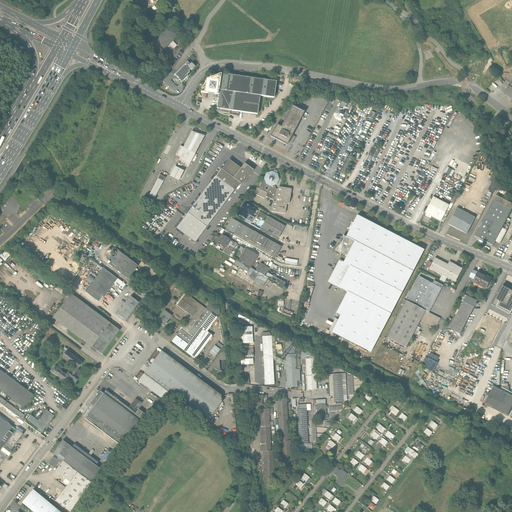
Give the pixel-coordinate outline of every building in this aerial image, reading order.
[(170,54),(163,46),(156,52),(163,60),(170,54)] [(186,61),(187,62),(190,65),(191,63),(192,64),(196,59),(192,55),(186,61)] [(187,62),(174,75),(182,83),(188,77),(187,75),(189,73),(188,72),(191,69),(191,70),(195,67),(192,64),(191,63),(190,65),(187,62)] [(277,82),(222,75),(221,73),(207,79),(201,92),(201,93),(204,93),(216,95),(218,96),(218,97),(216,109),(257,115),(260,97),(274,99),(277,82)] [(271,136),(287,144),(304,111),(293,106),(282,127),(277,124),(271,136)] [(189,136),(183,148),(185,149),(195,154),(202,141),(204,136),(191,132),(189,136)] [(183,148),(180,146),(176,155),(180,157),(185,149),(183,148)] [(456,155),(456,157),(465,161),(466,160),(471,162),(473,158),(458,152),(459,148),(456,147),(453,154),(456,155)] [(195,154),(185,149),(180,157),(179,160),(189,165),(195,154)] [(321,157),(319,162),(321,163),(323,158),(326,159),(328,155),(322,153),(321,156),(321,157)] [(348,154),(339,173),(345,175),(345,174),(354,157),(348,154)] [(241,168),(229,160),(222,169),(221,168),(176,229),(195,243),(240,183),(243,185),(254,171),(244,164),(241,168)] [(458,178),(461,172),(448,165),(445,172),(458,178)] [(175,166),(170,176),(178,181),(183,171),(175,166)] [(265,197),(273,201),(272,211),(273,212),(284,214),(285,213),(287,204),(288,204),(289,204),(291,190),(291,189),(279,187),(278,188),(278,190),(276,189),(274,185),(276,185),(279,180),(277,174),(272,172),(267,173),(264,179),(265,180),(262,181),(258,189),(257,188),(254,194),(264,199),(265,197)] [(160,175),(149,195),(154,198),(165,178),(160,175)] [(490,180),(492,181),(488,189),(493,191),(499,178),(493,175),(490,180)] [(511,203),(496,195),(475,236),(493,246),(511,208),(511,203)] [(433,197),(424,212),(440,221),(449,205),(433,197)] [(244,203),(238,214),(245,218),(247,214),(252,217),(256,209),(244,203)] [(456,208),(448,224),(467,234),(475,218),(456,208)] [(340,315),(331,332),(370,353),(424,250),(356,215),(345,237),(343,236),(342,241),(335,250),(346,256),(342,263),(339,261),(328,282),(346,292),(335,313),(340,315)] [(261,230),(277,240),(285,226),(268,216),(261,230)] [(232,218),(225,230),(275,259),(282,247),(232,218)] [(222,236),(217,245),(224,249),(229,240),(222,236)] [(237,244),(229,240),(224,249),(222,252),(230,256),(237,244)] [(246,248),(239,261),(251,268),(258,255),(246,248)] [(0,259),(3,262),(10,256),(5,250),(0,255),(0,259)] [(119,251),(109,264),(128,279),(138,266),(119,251)] [(429,267),(429,268),(441,275),(439,280),(444,282),(446,278),(455,282),(462,269),(449,262),(447,264),(435,258),(432,262),(429,267)] [(256,271),(258,272),(264,276),(269,268),(260,263),(256,271)] [(103,268),(85,292),(100,303),(114,284),(122,290),(126,285),(103,268)] [(234,270),(231,276),(240,281),(243,274),(234,270)] [(268,278),(264,276),(258,272),(253,281),(263,287),(268,278)] [(479,272),(475,280),(487,286),(491,278),(479,272)] [(419,277),(406,301),(425,311),(428,313),(443,286),(434,281),(432,284),(419,277)] [(508,315),(511,306),(511,288),(506,285),(494,308),(508,315)] [(253,291),(246,288),(244,292),(251,296),(251,295),(253,291)] [(474,299),(475,297),(468,293),(467,296),(463,302),(449,329),(460,334),(477,301),(474,299)] [(59,310),(53,318),(101,355),(120,331),(72,294),(59,310)] [(192,316),(172,342),(196,360),(213,336),(207,332),(220,315),(220,310),(211,303),(206,309),(186,295),(178,306),(192,316)] [(131,297),(117,315),(126,321),(139,303),(131,297)] [(292,314),(283,311),(283,306),(283,302),(284,298),(277,301),(278,301),(277,306),(276,309),(281,311),(280,314),(290,318),(292,314)] [(406,301),(387,338),(406,348),(420,320),(425,311),(406,301)] [(53,318),(59,310),(56,308),(51,312),(46,319),(51,322),(53,318)] [(172,316),(164,310),(156,321),(164,327),(172,316)] [(440,319),(428,313),(425,311),(420,320),(435,328),(440,319)] [(240,328),(240,344),(253,343),(252,327),(240,328)] [(265,385),(274,384),(273,358),(271,336),(262,337),(265,385)] [(285,339),(285,348),(294,347),(294,344),(285,339)] [(210,352),(216,356),(222,349),(216,345),(210,352)] [(253,348),(241,348),(241,358),(253,357),(253,348)] [(318,358),(300,348),(300,350),(301,366),(306,365),(306,366),(303,367),(303,373),(306,372),(307,383),(307,390),(313,390),(317,390),(316,383),(316,380),(319,380),(318,358)] [(80,370),(85,361),(68,350),(63,358),(76,366),(73,371),(70,369),(68,372),(55,365),(52,372),(69,382),(71,378),(78,383),(84,373),(80,370)] [(167,391),(207,422),(222,402),(221,396),(212,389),(161,351),(139,381),(162,398),(165,394),(167,391)] [(296,370),(295,354),(286,354),(288,388),(297,387),(297,381),(300,381),(299,370),(299,369),(296,370)] [(428,359),(423,368),(432,373),(437,363),(428,359)] [(0,370),(0,390),(23,408),(33,395),(0,370)] [(334,396),(334,403),(343,403),(343,401),(347,401),(345,373),(329,374),(330,396),(334,396)] [(494,387),(485,405),(507,416),(511,406),(511,392),(502,388),(501,390),(494,387)] [(106,391),(103,394),(110,399),(133,416),(136,413),(106,391)] [(100,392),(81,416),(121,446),(145,414),(139,409),(136,413),(133,416),(110,399),(103,394),(100,392)] [(254,410),(260,409),(262,409),(262,405),(261,395),(254,396),(254,410)] [(288,441),(286,399),(277,399),(279,441),(281,441),(288,441)] [(325,404),(317,404),(317,422),(326,421),(325,404)] [(353,409),(360,414),(363,410),(357,405),(353,409)] [(391,410),(396,414),(400,410),(394,406),(391,410)] [(260,409),(260,427),(270,427),(269,409),(268,409),(262,409),(260,409)] [(297,417),(298,424),(307,424),(306,409),(298,410),(297,410),(297,417)] [(31,415),(27,420),(42,431),(54,416),(47,410),(39,421),(31,415)] [(354,421),(358,417),(351,412),(347,416),(354,421)] [(399,417),(405,421),(408,416),(402,413),(399,417)] [(22,435),(0,418),(0,464),(8,453),(22,435)] [(379,422),(375,427),(383,432),(386,428),(379,422)] [(307,424),(298,424),(299,445),(308,445),(307,424)] [(271,451),(270,427),(260,427),(262,451),(264,451),(271,451)] [(381,434),(374,429),(370,434),(377,439),(381,434)] [(391,439),(394,434),(389,430),(385,435),(391,439)] [(336,433),(333,437),(339,441),(342,436),(336,433)] [(383,437),(379,444),(384,448),(389,441),(383,437)] [(331,440),(328,444),(333,448),(336,444),(331,440)] [(62,441),(53,454),(63,461),(92,483),(102,470),(96,466),(72,448),(62,441)] [(290,441),(288,441),(281,441),(283,466),(292,465),(290,441)] [(74,445),(72,448),(96,466),(98,463),(74,445)] [(312,446),(299,447),(299,448),(295,450),(296,453),(301,452),(304,459),(308,453),(308,451),(310,451),(310,449),(313,449),(312,446)] [(401,457),(410,464),(418,453),(409,446),(401,457)] [(362,459),(365,455),(360,450),(356,455),(362,459)] [(273,451),(271,451),(264,451),(266,487),(275,486),(273,451)] [(53,457),(48,464),(54,469),(60,462),(53,457)] [(354,457),(351,461),(356,466),(359,462),(354,457)] [(370,465),(373,461),(368,457),(365,461),(370,465)] [(63,461),(55,471),(70,483),(60,495),(55,501),(69,511),(92,483),(63,461)] [(357,468),(367,474),(370,469),(361,463),(357,468)] [(340,471),(338,469),(334,474),(339,478),(335,482),(340,486),(348,475),(341,469),(340,471)] [(301,479),(308,483),(312,477),(304,473),(301,479)] [(387,479),(393,483),(396,479),(390,474),(387,479)] [(300,480),(296,484),(301,488),(305,484),(300,480)] [(388,492),(392,487),(385,481),(381,485),(388,492)] [(33,511),(59,511),(33,490),(23,503),(33,511)] [(325,495),(330,499),(334,495),(328,490),(325,495)] [(319,502),(324,506),(328,502),(322,497),(319,502)] [(336,497),(333,501),(338,505),(342,501),(336,497)]
